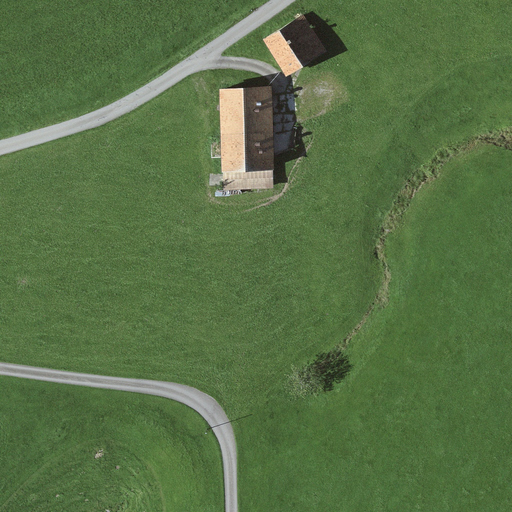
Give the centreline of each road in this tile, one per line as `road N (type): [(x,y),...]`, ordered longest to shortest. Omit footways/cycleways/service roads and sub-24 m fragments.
road 1 (track): [(281,0),(138,98),(82,126),(0,149)]
road 2 (track): [(0,371),(154,389),(198,404),(222,424),(233,511)]
